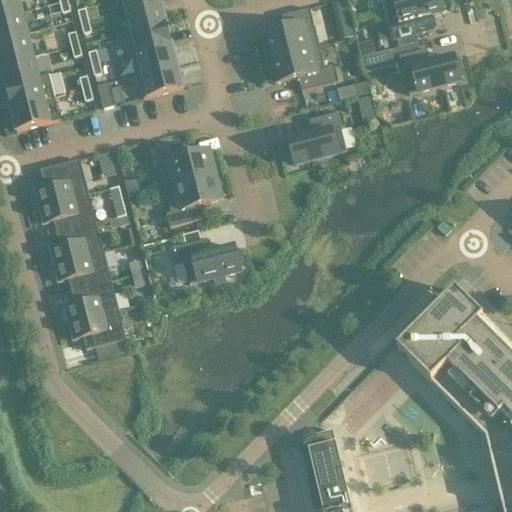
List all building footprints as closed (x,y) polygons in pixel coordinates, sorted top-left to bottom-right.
[(19,0),(0,0),(0,20),(23,15),(23,13),(19,0)] [(118,0),(119,5),(122,14),(122,15),(126,14),(161,5),(159,0),(118,0)] [(387,0),(384,1),(385,3),(395,42),(397,42),(398,49),(418,44),(416,37),(428,34),(435,32),(432,21),(444,18),(443,12),(447,11),(443,0),(387,0)] [(70,14),(68,3),(60,4),(63,16),(70,14)] [(161,5),(126,14),(130,28),(131,34),(131,35),(166,26),(164,19),(161,5)] [(88,23),(85,12),(78,14),(81,25),(88,23)] [(268,62),(319,50),(310,12),(282,18),(286,33),(262,39),(263,43),(259,44),(263,61),(268,60),(268,62)] [(23,15),(0,20),(0,43),(29,36),(23,15)] [(91,35),(88,23),(81,25),(84,37),(91,35)] [(131,35),(123,37),(127,54),(128,58),(133,57),(172,47),(171,43),(166,26),(131,35)] [(351,26),(337,30),(340,43),(354,39),(351,26)] [(79,47),(76,35),(68,37),(71,49),(79,47)] [(29,36),(0,43),(0,66),(35,58),(29,36)] [(82,58),(79,47),(71,49),(74,60),(82,58)] [(172,47),(133,57),(138,77),(139,79),(177,69),(177,67),(172,47)] [(319,50),(268,62),(269,65),(265,66),(269,84),(274,83),(274,85),(298,79),(302,94),(338,85),(334,70),(325,73),(319,50)] [(427,52),(399,59),(409,98),(419,96),(420,98),(463,87),(461,81),(465,80),(460,62),(457,63),(455,56),(429,63),(427,52)] [(99,65),(96,54),(89,56),(92,67),(99,65)] [(35,58),(0,66),(0,69),(5,89),(40,80),(35,58)] [(102,77),(99,65),(92,67),(95,79),(102,77)] [(177,69),(139,79),(145,101),(183,91),(177,69)] [(40,80),(5,89),(11,111),(46,102),(55,100),(55,99),(50,78),(40,81),(40,80)] [(90,91),(87,79),(80,81),(83,93),(90,91)] [(104,112),(115,109),(110,86),(98,89),(104,112)] [(93,102),(90,91),(83,93),(86,104),(93,102)] [(46,102),(11,111),(11,112),(17,134),(19,134),(52,125),(61,123),(55,100),(46,102)] [(333,131),(344,128),(341,115),(309,123),(313,137),(289,143),(290,147),(287,148),(286,148),(291,164),(295,164),(296,168),(339,157),(333,131)] [(165,191),(216,178),(209,154),(186,160),(182,146),(155,153),(165,191)] [(44,190),(35,192),(40,210),(89,197),(80,162),(40,173),(44,190)] [(216,178),(165,191),(171,215),(167,216),(170,231),(202,222),(198,209),(222,202),(216,178)] [(89,197),(40,210),(42,217),(44,227),(53,224),(57,236),(96,226),(91,205),(89,197)] [(117,221),(126,218),(123,204),(113,206),(117,221)] [(60,248),(50,250),(55,268),(104,255),(97,230),(96,226),(57,236),(57,240),(60,248)] [(207,242),(201,243),(199,234),(183,238),(186,247),(171,251),(175,266),(184,264),(190,288),(197,286),(198,288),(214,284),(216,293),(228,290),(225,279),(240,275),(234,250),(210,255),(207,242)] [(104,255),(55,268),(59,285),(68,282),(70,290),(72,295),(111,284),(110,280),(104,255)] [(133,278),(142,276),(138,264),(129,266),(133,278)] [(142,276),(133,278),(136,291),(145,289),(142,276)] [(74,306),(65,309),(67,318),(70,326),(119,313),(117,305),(111,284),(72,295),(74,306)] [(511,511),(511,350),(466,305),(408,363),(486,441),(503,511),(511,511)] [(119,313),(70,326),(74,343),(83,341),(87,353),(126,343),(119,313)] [(316,450),(309,452),(322,507),(323,511),(351,511),(332,433),(322,436),(320,436),(314,438),(316,450)]
